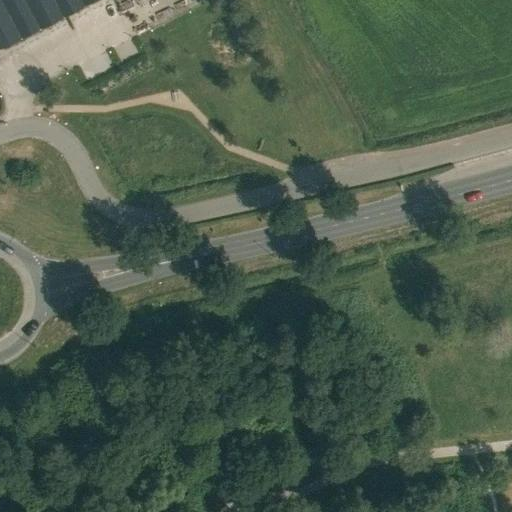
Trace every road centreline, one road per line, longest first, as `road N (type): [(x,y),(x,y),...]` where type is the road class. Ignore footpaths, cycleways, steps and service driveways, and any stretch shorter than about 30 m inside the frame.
road 1 (unclassified): [(511,138),(145,219),(105,201),(51,131),(21,125),(0,132)]
road 2 (primary): [(35,289),(356,220),(511,177)]
